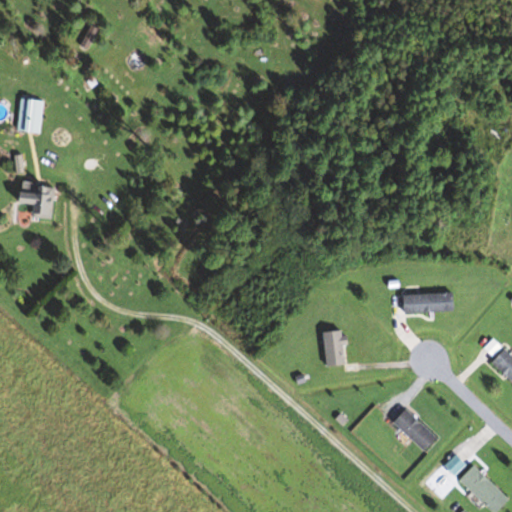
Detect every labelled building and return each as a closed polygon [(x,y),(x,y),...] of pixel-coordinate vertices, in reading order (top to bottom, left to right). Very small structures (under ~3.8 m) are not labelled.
[(496,103),(469,88),(465,96),(492,111),(496,103)] [(43,133),(45,100),(21,99),(19,132),(43,133)] [(55,220),(57,185),(23,183),(21,204),(38,205),(37,219),(55,220)] [(511,379),(511,354),(506,349),(494,361),(511,379)] [(396,422),(426,452),(439,440),(409,409),(396,422)] [(494,511),(500,511),(511,501),(476,466),(462,480),(494,511)]
